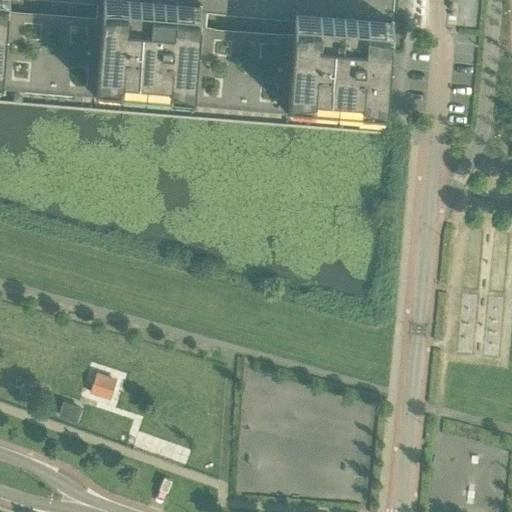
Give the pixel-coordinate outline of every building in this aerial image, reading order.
[(0,0),(0,87),(1,87),(8,0),(0,0)] [(102,0),(95,95),(193,104),(201,3),(199,3),(198,8),(177,6),(178,1),(175,1),(175,6),(153,4),(153,0),(150,0),(151,3),(129,2),(129,0),(126,0),(127,1),(109,0),(102,0)] [(36,22),(36,10),(10,11),(10,16),(21,15),(22,23),(36,22)] [(366,22),(345,20),(345,16),(343,15),(342,20),(321,18),(322,14),(319,13),(319,18),(297,16),(298,12),(295,11),(286,112),(385,120),(385,113),(393,20),(391,19),(390,24),(369,22),(369,18),(367,17),(366,22)] [(111,377),(95,372),(89,391),(104,396),(111,377)] [(81,405),(64,399),(59,414),(76,420),(81,405)]
